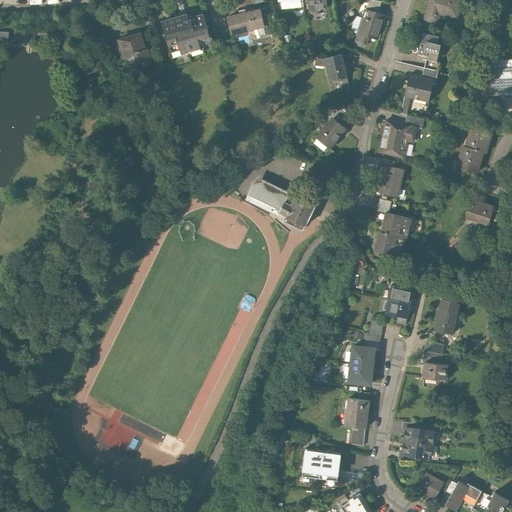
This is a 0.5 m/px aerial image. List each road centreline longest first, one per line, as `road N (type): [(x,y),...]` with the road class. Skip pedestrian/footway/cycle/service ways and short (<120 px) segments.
road 1 (track): [(4,511),(29,426),(143,200),(121,114),(103,95),(80,92)]
road 2 (track): [(56,35),(80,92),(80,140),(24,261),(0,360)]
road 3 (residential): [(405,0),(346,207),(332,228)]
road 4 (residential): [(414,511),(397,502),(378,460),(399,352)]
